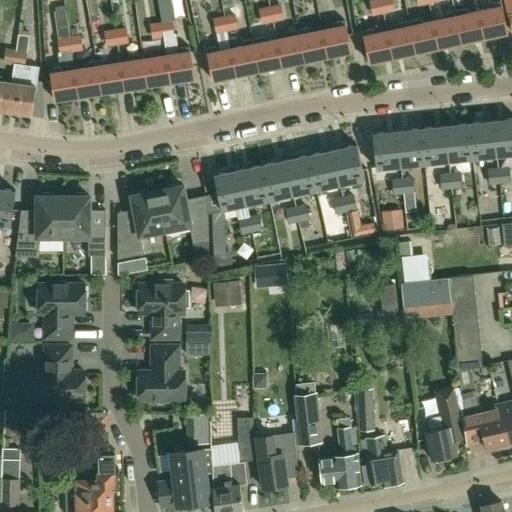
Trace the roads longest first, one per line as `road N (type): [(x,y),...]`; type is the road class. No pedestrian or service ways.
road 1 (residential): [(0,140),(110,148),(307,106),(511,85)]
road 2 (residential): [(146,511),(140,456),(112,395),(111,275)]
road 3 (residential): [(511,476),(332,511)]
